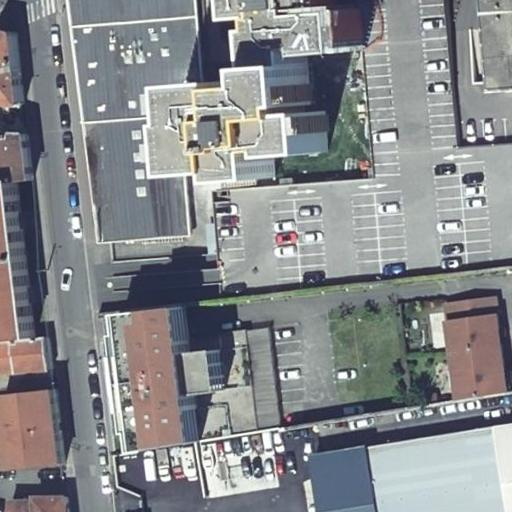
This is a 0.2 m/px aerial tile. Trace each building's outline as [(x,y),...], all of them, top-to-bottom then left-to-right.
[(73,0),(80,52),(201,42),(197,0),(73,0)] [(191,123),(195,173),(237,171),(238,180),(277,177),(275,149),(288,148),(288,154),(328,152),(325,112),(307,114),(306,105),(313,104),(308,48),(318,47),(318,54),(358,51),(354,11),(336,13),(335,0),(243,0),(245,18),(274,16),(275,29),(268,30),(272,86),(243,89),(243,81),(204,85),(193,85),(196,123),(191,123)] [(222,269),(226,300),(511,268),(511,143),(461,147),(456,86),(448,0),(362,0),(377,178),(216,191),(222,254),(222,269)] [(511,0),(500,0),(507,89),(508,92),(511,91),(511,0)] [(2,30),(0,33),(0,109),(5,99),(20,107),(25,104),(21,68),(17,33),(2,30)] [(101,211),(104,242),(193,235),(189,174),(195,173),(191,123),(196,123),(193,85),(204,85),(201,42),(80,52),(88,123),(104,122),(106,152),(99,153),(100,168),(107,168),(109,211),(101,211)] [(456,86),(461,147),(511,143),(511,91),(508,92),(507,89),(496,90),(494,89),(492,86),(491,83),(456,86)] [(0,181),(18,180),(34,180),(29,135),(0,133),(0,181)] [(0,343),(36,339),(18,180),(0,181),(0,343)] [(448,305),(454,352),(502,345),(496,298),(448,305)] [(126,383),(129,409),(140,408),(142,431),(136,431),(136,433),(138,452),(197,442),(193,408),(199,407),(198,394),(229,390),(224,349),(193,353),(192,340),(186,340),(182,306),(123,313),(125,334),(125,335),(131,334),(134,357),(124,358),(126,383)] [(192,340),(188,306),(182,306),(186,340),(192,340)] [(224,349),(229,390),(198,394),(199,407),(204,441),(259,432),(247,330),(220,333),(220,336),(192,340),(193,353),(224,349)] [(120,334),(124,358),(134,357),(131,334),(125,335),(125,334),(120,334)] [(0,375),(54,370),(52,354),(50,338),(36,339),(0,343),(0,375)] [(502,345),(454,352),(457,368),(456,368),(460,402),(508,394),(502,345)] [(57,390),(4,395),(14,469),(66,464),(61,427),(57,390)] [(193,408),(197,442),(204,441),(199,407),(193,408)] [(129,409),(132,433),(136,433),(136,431),(142,431),(140,408),(129,409)] [(511,511),(511,425),(372,448),(382,511),(511,511)] [(315,457),(323,511),(382,511),(372,448),(315,457)] [(11,511),(70,511),(68,497),(38,498),(38,503),(12,503),(11,511)]
